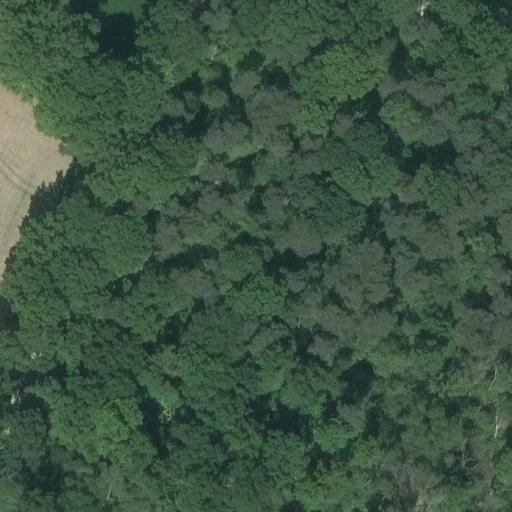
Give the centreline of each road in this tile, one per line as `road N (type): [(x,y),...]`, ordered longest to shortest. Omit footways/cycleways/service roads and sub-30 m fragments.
road 1 (track): [(188,0),(0,421)]
road 2 (track): [(426,0),(511,168)]
